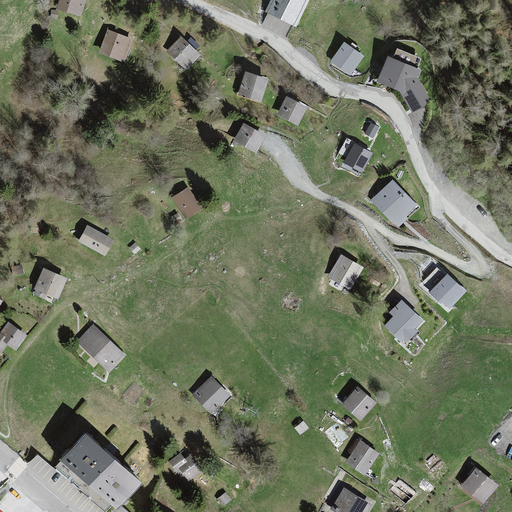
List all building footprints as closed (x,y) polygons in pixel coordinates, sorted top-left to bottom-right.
[(83,1),(78,0),(55,0),(52,11),(78,19),(83,1)] [(307,0),(270,0),(263,15),(294,28),(307,0)] [(129,40),(104,32),(96,55),(121,63),(129,40)] [(177,38),(164,54),(185,72),(198,57),(177,38)] [(361,57),(341,45),(328,63),(350,76),(361,57)] [(378,83),(402,93),(412,112),(430,103),(417,78),(420,72),(388,59),(378,83)] [(265,80),(241,74),(235,99),(259,104),(265,80)] [(304,109),(282,99),(274,116),(296,126),(304,109)] [(386,127),(369,115),(357,133),(373,145),(386,127)] [(262,137),(240,126),(231,143),(252,154),(262,137)] [(369,153),(351,145),(341,165),(359,174),(369,153)] [(416,208),(389,180),(368,200),(397,229),(416,208)] [(196,209),(183,190),(171,199),(183,218),(196,209)] [(110,240),(84,225),(76,242),(103,258),(110,240)] [(360,268),(336,257),(326,278),(349,291),(360,268)] [(63,279),(40,269),(31,291),(54,302),(63,279)] [(465,292),(447,276),(431,293),(449,309),(465,292)] [(389,317),(381,326),(399,343),(419,321),(397,301),(385,313),(389,317)] [(0,355),(6,347),(11,350),(22,336),(4,322),(0,327),(0,355)] [(126,360),(89,324),(72,340),(105,383),(126,360)] [(230,395),(207,375),(190,395),(212,415),(230,395)] [(373,403),(353,388),(339,406),(358,421),(373,403)] [(101,452),(73,430),(52,457),(80,478),(101,452)] [(377,451),(357,439),(343,461),(363,473),(377,451)] [(135,479),(101,452),(80,478),(116,504),(135,479)] [(183,459),(177,452),(165,462),(177,476),(181,473),(188,481),(201,470),(187,455),(183,459)] [(430,454),(420,464),(432,477),(443,466),(430,454)] [(495,483),(471,466),(457,486),(481,503),(495,483)] [(400,476),(390,487),(406,501),(416,490),(400,476)] [(362,511),(368,502),(341,486),(328,509),(333,511),(362,511)] [(229,501),(223,494),(215,501),(221,508),(229,501)]
